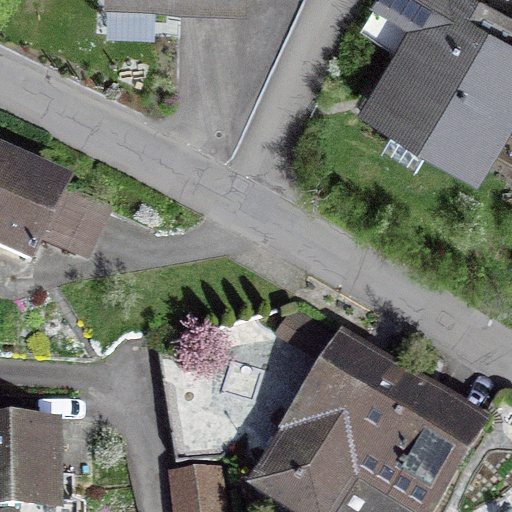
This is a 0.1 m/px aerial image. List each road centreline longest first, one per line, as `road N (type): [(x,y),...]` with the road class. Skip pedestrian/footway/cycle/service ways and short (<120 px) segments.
road 1 (residential): [(221,194),(511,363)]
road 2 (residential): [(0,83),(221,194)]
road 3 (residential): [(334,0),(221,194)]
